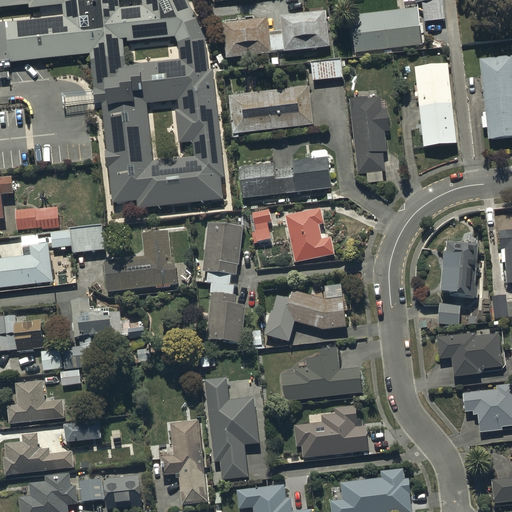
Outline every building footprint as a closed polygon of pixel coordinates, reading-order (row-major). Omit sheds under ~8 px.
[(11,63),(91,55),(97,104),(103,103),(113,204),(137,201),(138,209),(224,200),(221,179),(225,178),(214,71),(210,71),(207,41),(187,0),(0,0),(0,8),(30,5),(30,9),(63,6),(65,17),(0,23),(0,67),(11,66),(11,63)] [(416,0),(417,4),(423,3),(425,23),(446,20),(443,0),(442,0),(437,1),(437,0),(416,0)] [(352,17),(357,54),(422,46),(418,9),(352,17)] [(285,51),(285,53),(331,47),(326,12),(281,17),(283,31),(285,51)] [(223,24),(227,59),(272,54),(269,33),(268,19),(223,24)] [(272,52),(285,51),(283,31),(269,33),(272,52)] [(511,57),(481,60),(489,140),(511,138),(511,57)] [(312,64),(314,82),(343,79),(341,61),(312,64)] [(416,68),(424,149),(458,145),(449,65),(416,68)] [(230,97),(234,135),(314,126),(310,88),(230,97)] [(351,100),(359,175),(367,174),(368,184),(384,183),(383,173),(385,172),(383,152),(387,152),(385,132),(390,132),(388,110),(383,111),(382,98),(369,100),(369,98),(351,100)] [(240,169),(244,200),(332,189),(328,159),(294,163),(294,168),(276,170),(275,165),(240,169)] [(0,178),(0,234),(0,235),(0,234),(0,219),(5,219),(3,196),(15,195),(13,178),(0,178)] [(16,212),(19,232),(43,229),(43,230),(61,229),(58,207),(16,212)] [(287,217),(296,263),(336,256),(332,238),(323,240),(320,226),(325,225),(322,210),(287,217)] [(255,232),(257,243),(271,240),(268,224),(272,223),(270,211),(253,214),(257,232),(255,232)] [(209,224),(204,273),(209,273),(207,292),(213,293),(207,340),(243,344),(247,306),(235,305),(236,296),(234,295),(235,286),(231,286),(232,276),(237,277),(239,266),(240,266),(244,228),(209,224)] [(74,254),(107,251),(104,227),(71,230),(74,254)] [(507,284),(511,283),(511,231),(500,232),(501,250),(506,250),(507,284)] [(52,234),(54,249),(72,247),(70,232),(52,234)] [(105,261),(108,293),(179,285),(176,259),(172,260),(169,232),(143,235),(145,257),(105,261)] [(445,254),(442,293),(451,294),(450,296),(477,298),(478,288),(476,287),(477,269),(480,269),(481,265),(478,264),(480,246),(448,243),(447,254),(445,254)] [(0,288),(53,283),(49,244),(30,247),(31,257),(0,260),(0,288)] [(344,299),(327,301),(293,291),(291,300),(277,297),(273,312),(272,311),(265,336),(290,343),(296,323),(325,330),(347,328),(344,299)] [(493,298),(496,319),(511,317),(511,303),(508,304),(507,296),(493,298)] [(63,349),(66,370),(96,367),(94,350),(98,349),(97,343),(114,341),(111,318),(106,319),(105,313),(103,313),(103,310),(92,311),(90,300),(72,302),(76,339),(80,338),(81,347),(63,349)] [(441,304),(439,325),(460,326),(461,306),(441,304)] [(35,350),(45,349),(42,321),(15,324),(18,354),(35,352),(35,350)] [(480,371),(502,368),(499,336),(476,338),(476,334),(438,338),(440,360),(452,359),(454,378),(481,375),(480,371)] [(283,376),(286,402),(363,394),(360,369),(341,371),(338,349),(320,351),(321,359),(307,360),(308,369),(296,370),(296,375),(283,376)] [(42,352),(44,372),(64,370),(62,350),(42,352)] [(61,372),(63,386),(82,384),(80,370),(61,372)] [(223,480),(249,477),(246,446),(261,444),(255,398),(230,401),(228,378),(206,381),(215,463),(221,462),(223,480)] [(8,407),(10,425),(66,419),(64,401),(46,403),(44,382),(16,385),(18,406),(8,407)] [(478,416),(480,434),(503,431),(503,428),(511,427),(511,385),(497,387),(497,391),(464,395),(466,413),(474,413),(474,416),(478,416)] [(142,395),(145,424),(167,422),(164,393),(142,395)] [(303,448),(304,459),(370,452),(367,426),(359,427),(357,407),(336,409),(336,415),(323,416),(323,423),(295,426),(298,448),(303,448)] [(65,426),(67,443),(102,439),(100,422),(65,426)] [(183,506),(209,503),(200,422),(172,425),(175,456),(162,458),(164,477),(177,475),(178,479),(180,479),(183,506)] [(4,458),(6,477),(75,469),(73,453),(51,455),(51,449),(41,450),(39,434),(23,436),(23,443),(6,445),(7,458),(4,458)] [(332,502),(332,511),(412,511),(411,495),(412,495),(410,480),(405,480),(404,470),(382,472),(383,479),(342,484),(344,501),(332,502)] [(20,498),(21,511),(69,511),(68,507),(79,506),(77,487),(72,487),(70,475),(47,477),(47,483),(30,485),(31,497),(20,498)] [(140,477),(105,481),(108,511),(143,508),(140,477)] [(511,478),(493,481),(495,504),(511,502),(511,478)] [(80,483),(82,503),(105,500),(102,480),(80,483)] [(313,511),(313,510),(299,511),(293,511),(292,499),(287,500),(286,486),(238,491),(240,510),(253,509),(253,511),(313,511)]
